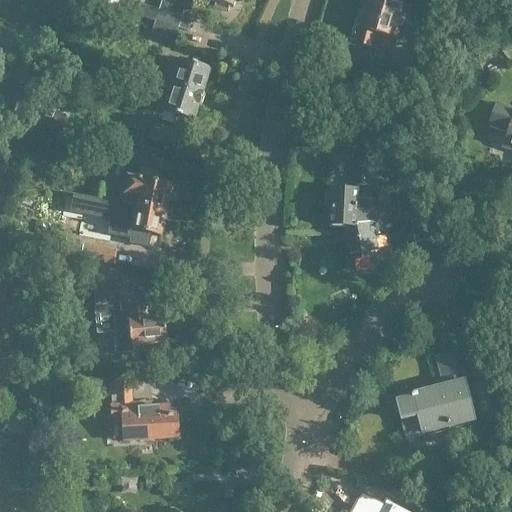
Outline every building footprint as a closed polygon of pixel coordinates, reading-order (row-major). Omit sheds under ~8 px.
[(136,16),(155,22),(178,29),(185,7),(194,9),(196,0),(202,0),(215,3),(213,9),(228,13),(229,7),(233,8),(235,0),(177,0),(176,5),(162,0),(159,11),(139,5),(136,16)] [(365,0),(353,43),(389,53),(396,28),(394,28),(396,21),(412,26),(417,10),(400,6),(402,0),(365,0)] [(174,41),(178,29),(155,22),(151,34),(174,41)] [(161,82),(202,95),(210,70),(197,66),(193,64),(193,65),(169,57),(161,82)] [(200,107),(203,97),(204,95),(202,95),(161,82),(156,97),(154,106),(165,109),(163,113),(166,114),(163,122),(188,130),(191,122),(194,123),(199,106),(200,107)] [(39,108),(28,104),(21,121),(32,126),(39,108)] [(511,110),(497,105),(489,128),(490,128),(491,126),(510,133),(505,148),(511,150),(511,110)] [(120,131),(117,143),(140,149),(143,136),(120,131)] [(387,143),(365,138),(362,150),(385,154),(387,143)] [(147,154),(124,150),(121,163),(144,167),(147,154)] [(372,153),(354,152),(352,185),(370,186),(372,153)] [(140,176),(132,175),(127,174),(126,179),(123,178),(116,204),(165,213),(167,201),(174,202),(176,188),(157,184),(159,174),(141,171),(140,176)] [(408,188),(420,186),(419,176),(407,178),(408,188)] [(94,199),(103,201),(106,187),(96,185),(94,199)] [(410,190),(397,192),(400,214),(413,212),(415,221),(426,220),(422,188),(410,189),(410,190)] [(346,229),(354,229),(356,229),(356,199),(357,199),(357,193),(332,192),(331,195),(327,195),(326,210),(331,210),(330,228),(346,229)] [(387,194),(377,196),(379,204),(389,202),(387,194)] [(356,229),(354,229),(346,229),(350,256),(351,256),(352,261),(370,258),(369,253),(378,252),(373,225),(375,225),(370,197),(357,199),(356,199),(356,229)] [(101,214),(103,201),(94,199),(91,212),(101,214)] [(150,236),(160,238),(161,235),(165,234),(166,226),(163,223),(165,213),(116,204),(112,203),(107,235),(131,240),(130,245),(148,248),(150,236)] [(115,252),(83,247),(81,261),(113,265),(115,252)] [(95,311),(121,309),(118,282),(93,284),(95,311)] [(84,285),(62,287),(63,301),(86,299),(84,285)] [(149,310),(120,313),(122,333),(130,332),(131,347),(167,343),(165,319),(151,321),(149,310)] [(10,346),(0,346),(0,362),(19,363),(10,346)] [(444,388),(439,389),(448,428),(473,422),(464,384),(465,384),(457,353),(437,358),(444,388)] [(59,399),(77,399),(77,380),(59,380),(59,399)] [(122,414),(123,414),(124,442),(140,441),(140,440),(154,439),(154,440),(174,439),(173,433),(177,432),(177,422),(173,422),(172,416),(169,416),(168,408),(150,409),(150,404),(132,405),(131,383),(111,384),(112,407),(111,407),(112,413),(122,413),(122,414)] [(439,389),(411,396),(397,400),(406,439),(448,428),(439,389)] [(145,475),(141,475),(141,486),(146,486),(168,486),(167,474),(145,474),(145,475)] [(396,491),(423,500),(427,487),(399,479),(396,491)] [(386,509),(362,496),(353,511),(401,511),(394,508),(395,507),(389,504),(386,509)]
